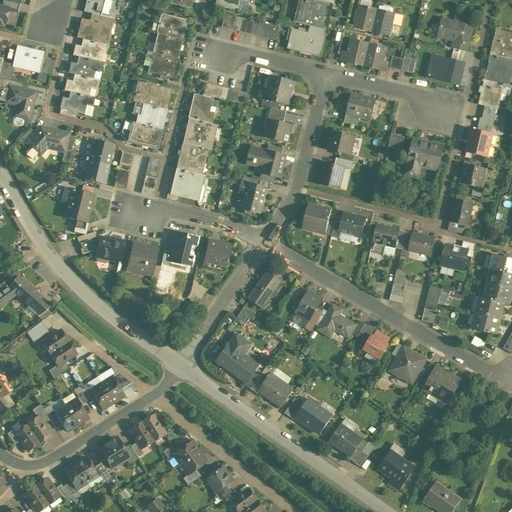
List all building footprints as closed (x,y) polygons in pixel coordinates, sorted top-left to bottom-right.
[(2,0),(1,5),(0,4),(0,24),(1,25),(2,24),(5,24),(8,10),(18,12),(20,4),(4,0),(2,0)] [(86,0),(87,1),(98,4),(95,15),(109,18),(110,14),(118,16),(121,0),(86,0)] [(171,0),(170,4),(191,9),(192,0),(171,0)] [(217,0),(216,6),(240,12),(243,2),(249,3),(250,0),(217,0)] [(317,1),(311,0),(300,0),(295,23),(311,26),(326,30),(332,5),(317,1)] [(93,14),(95,15),(98,4),(87,1),(84,12),(93,14)] [(377,10),(360,6),(354,28),(372,32),(377,10)] [(395,14),(377,10),(372,32),(390,36),(395,14)] [(95,15),(93,14),(91,20),(110,25),(113,23),(114,19),(109,18),(95,15)] [(188,20),(162,14),(157,33),(158,34),(183,40),(188,20)] [(231,15),(225,14),(222,28),(228,29),(231,15)] [(237,17),(231,15),(228,29),(234,30),(237,17)] [(243,18),(237,17),(234,30),(240,32),(243,18)] [(243,18),(240,32),(245,33),(249,20),(243,18)] [(474,26),(443,18),(438,36),(454,40),(453,48),(454,49),(466,51),(468,52),(474,26)] [(110,25),(91,20),(88,22),(82,20),(78,38),(85,40),(108,45),(110,36),(108,32),(109,25),(110,25)] [(255,21),(249,20),(245,33),(251,35),(255,21)] [(260,22),(255,21),(251,35),(257,36),(260,22)] [(266,24),(260,22),(257,36),(263,37),(266,24)] [(272,25),(266,24),(263,37),(269,39),(272,25)] [(280,27),(272,25),(269,39),(277,41),(280,27)] [(309,34),(297,31),(295,42),(291,41),(289,48),(320,55),(326,30),(311,26),(309,34)] [(291,41),(295,42),(297,31),(291,30),(288,40),(291,41)] [(511,34),(497,31),(491,55),(511,59),(511,34)] [(183,40),(158,34),(155,46),(157,47),(156,53),(153,52),(153,53),(178,59),(183,40)] [(369,44),(352,39),(349,51),(346,62),(364,66),(369,44)] [(108,45),(85,40),(83,48),(76,46),(73,56),(80,57),(97,61),(98,61),(99,53),(105,55),(108,45)] [(387,48),(369,44),(364,66),(381,70),(384,59),(387,48)] [(43,53),(18,47),(13,67),(38,72),(43,53)] [(451,60),(463,63),(466,51),(454,49),(451,60)] [(340,60),(346,62),(349,51),(343,50),(340,60)] [(153,53),(148,72),(174,79),(178,59),(153,53)] [(511,59),(491,55),(485,80),(505,84),(509,85),(511,78),(511,59)] [(393,56),(390,68),(396,69),(398,58),(393,56)] [(434,56),(429,77),(459,85),(465,64),(463,63),(451,60),(434,56)] [(97,61),(80,57),(79,65),(71,64),(69,73),(76,75),(93,79),(95,71),(97,71),(97,72),(99,72),(101,72),(103,62),(98,61),(97,61)] [(410,59),(405,57),(404,59),(401,71),(407,72),(410,59)] [(51,60),(44,58),(41,73),(47,74),(51,60)] [(404,59),(398,58),(396,69),(401,71),(404,59)] [(416,60),(410,59),(407,72),(413,74),(416,60)] [(0,74),(0,77),(10,80),(13,69),(12,69),(12,64),(3,62),(0,74)] [(93,79),(76,75),(74,83),(67,81),(65,91),(72,92),(89,96),(91,88),(97,90),(99,80),(93,79)] [(294,82),(271,76),(270,80),(265,79),(263,88),(268,89),(266,99),(265,100),(276,102),(289,105),(294,82)] [(10,80),(0,77),(0,89),(3,88),(8,89),(9,86),(10,80)] [(505,84),(485,80),(479,104),(486,106),(497,108),(498,109),(503,86),(504,86),(505,84)] [(171,90),(138,82),(133,102),(144,105),(166,110),(171,90)] [(217,86),(206,83),(203,95),(215,98),(217,86)] [(9,86),(8,89),(3,88),(0,89),(0,99),(6,101),(6,100),(17,102),(13,117),(14,118),(13,123),(14,125),(21,126),(23,125),(24,120),(29,121),(36,93),(9,86)] [(223,87),(217,86),(215,98),(220,99),(223,87)] [(229,89),(223,87),(220,99),(226,101),(229,89)] [(235,90),(229,89),(226,101),(232,102),(235,90)] [(241,92),(235,90),(232,102),(238,103),(241,92)] [(89,96),(72,92),(70,100),(63,99),(61,108),(77,112),(85,114),(84,115),(90,116),(95,97),(89,96)] [(376,100),(351,94),(347,111),(360,115),(359,117),(360,117),(371,120),(376,100)] [(212,99),(194,95),(189,118),(211,124),(213,113),(209,112),(212,99)] [(276,102),(265,100),(266,99),(263,99),(261,105),(275,109),(276,102)] [(166,110),(144,105),(141,116),(139,115),(137,123),(162,129),(166,110)] [(497,108),(486,106),(484,112),(495,115),(497,108)] [(77,112),(61,108),(60,114),(76,118),(77,112)] [(287,112),(276,109),(273,120),(284,123),(287,112)] [(360,115),(347,111),(344,123),(358,126),(360,117),(359,117),(360,115)] [(495,115),(484,112),(483,118),(494,121),(495,115)] [(211,124),(189,118),(183,144),(208,150),(211,150),(217,125),(211,124)] [(483,118),(481,118),(479,124),(493,127),(494,121),(483,118)] [(273,120),(269,119),(265,137),(288,143),(291,132),(289,131),(291,125),(292,126),(293,125),(284,123),(273,120)] [(137,123),(133,122),(128,142),(157,149),(162,129),(137,123)] [(493,127),(479,124),(478,129),(491,132),(493,127)] [(35,133),(26,143),(26,144),(30,147),(26,152),(27,155),(32,159),(35,159),(40,153),(46,146),(64,150),(65,150),(69,135),(69,134),(40,127),(35,133)] [(30,129),(19,142),(24,146),(26,144),(26,143),(35,133),(30,129)] [(493,134),(473,129),(468,152),(488,157),(493,134)] [(359,137),(332,131),(327,150),(342,153),(351,155),(355,137),(359,138),(359,137)] [(405,137),(392,134),(389,147),(402,150),(405,137)] [(74,137),(69,135),(65,150),(71,152),(74,137)] [(114,144),(94,140),(89,160),(109,164),(114,144)] [(444,147),(414,140),(406,175),(418,178),(421,166),(428,167),(428,168),(438,171),(444,147)] [(208,150),(183,144),(177,169),(202,175),(208,150)] [(283,148),(269,145),(268,151),(282,154),(283,148)] [(268,151),(252,147),(247,164),(265,168),(263,174),(276,177),(279,178),(285,155),(268,151)] [(65,150),(64,150),(62,161),(68,163),(71,152),(65,150)] [(134,154),(122,152),(121,157),(133,160),(134,154)] [(351,155),(342,153),(341,159),(353,162),(355,156),(351,155)] [(133,160),(121,157),(120,163),(131,166),(133,160)] [(161,161),(150,158),(148,164),(160,167),(161,161)] [(341,159),(337,158),(335,165),(345,167),(351,169),(353,162),(341,159)] [(109,164),(89,160),(84,179),(104,184),(109,164)] [(335,165),(325,162),(319,184),(338,189),(340,181),(342,179),(345,167),(335,165)] [(131,166),(120,163),(118,169),(130,172),(131,166)] [(160,167),(148,164),(147,170),(158,173),(160,167)] [(488,169),(464,164),(459,183),(474,187),(473,190),(481,192),(482,189),(483,189),(488,169)] [(130,172),(118,169),(117,175),(128,178),(130,172)] [(202,175),(177,169),(171,194),(202,202),(205,187),(201,186),(204,175),(202,175)] [(158,173),(147,170),(145,176),(157,179),(158,173)] [(263,174),(262,181),(274,184),(276,177),(263,174)] [(128,178),(117,175),(115,181),(127,184),(128,178)] [(157,179),(145,176),(144,182),(156,184),(157,179)] [(259,180),(244,176),(243,182),(243,183),(248,184),(257,186),(259,180)] [(127,184),(115,181),(114,187),(126,189),(127,184)] [(257,186),(248,184),(243,183),(243,182),(242,181),(241,185),(242,186),(240,192),(246,194),(242,209),(245,210),(254,212),(262,214),(262,213),(264,213),(267,213),(268,207),(264,206),(268,188),(257,186)] [(156,184),(144,182),(143,187),(154,190),(156,184)] [(154,190),(143,187),(141,193),(153,196),(154,190)] [(94,194),(69,188),(65,203),(68,204),(65,218),(77,221),(86,223),(87,223),(94,194)] [(473,204),(455,199),(450,222),(467,226),(468,226),(473,204)] [(331,209),(308,203),(302,228),(325,234),(329,216),(331,209)] [(367,217),(344,212),(342,219),(339,232),(340,232),(362,238),(367,217)] [(336,218),(329,216),(325,234),(331,235),(332,235),(336,218)] [(342,219),(336,218),(332,235),(338,237),(340,232),(339,232),(342,219)] [(86,223),(77,221),(74,232),(85,235),(88,223),(87,223),(86,223)] [(467,226),(450,222),(448,230),(461,234),(467,226)] [(400,230),(377,225),(373,243),(375,243),(375,245),(372,245),(371,252),(383,255),(384,254),(393,256),(395,248),(400,230)] [(400,230),(395,248),(402,250),(404,243),(406,232),(400,230)] [(413,233),(406,231),(406,232),(404,243),(410,244),(413,233)] [(85,235),(83,236),(85,242),(90,240),(96,238),(94,232),(85,235)] [(436,238),(413,232),(410,244),(409,250),(432,255),(436,238)] [(196,240),(176,235),(172,252),(170,260),(172,260),(190,264),(191,260),(194,260),(195,257),(192,257),(196,240)] [(90,240),(85,242),(83,236),(77,237),(82,255),(94,251),(90,240)] [(120,242),(100,237),(96,258),(98,258),(109,261),(116,262),(120,242)] [(232,246),(209,241),(203,268),(226,273),(229,262),(230,260),(229,260),(232,246)] [(463,241),(462,247),(462,249),(468,250),(467,256),(472,258),(475,244),(463,241)] [(159,249),(133,243),(127,270),(152,276),(155,265),(159,249)] [(408,254),(409,250),(410,244),(404,243),(402,250),(401,252),(408,254)] [(454,247),(447,245),(441,266),(455,269),(455,267),(464,269),(467,256),(468,250),(462,249),(454,247)] [(172,252),(164,250),(162,262),(171,264),(172,260),(170,260),(172,252)] [(511,258),(494,254),(490,269),(495,270),(511,274),(511,258)] [(121,264),(116,262),(113,271),(119,273),(121,264)] [(160,267),(155,265),(152,276),(151,280),(157,281),(160,267)] [(398,268),(396,277),(407,279),(403,269),(398,268)] [(511,274),(495,270),(491,284),(511,289),(511,274)] [(268,271),(249,298),(264,308),(283,281),(268,271)] [(42,298),(18,276),(8,287),(16,294),(29,306),(28,307),(31,310),(32,309),(40,315),(47,310),(49,307),(41,299),(42,298)] [(407,279),(396,277),(394,283),(406,286),(407,279)] [(207,290),(193,280),(190,293),(200,300),(207,290)] [(0,283),(0,305),(16,294),(8,287),(6,285),(4,281),(0,284),(0,283)] [(406,286),(394,283),(393,289),(404,292),(406,286)] [(511,293),(511,289),(491,284),(488,299),(504,303),(509,305),(511,293)] [(442,288),(430,286),(429,291),(441,294),(442,288)] [(404,292),(393,289),(391,295),(403,297),(404,292)] [(441,294),(429,291),(428,297),(439,300),(441,294)] [(309,292),(297,312),(310,320),(317,308),(322,300),(309,292)] [(403,297),(391,295),(390,300),(402,303),(403,297)] [(439,300),(428,297),(426,303),(438,306),(439,300)] [(504,303),(488,299),(480,297),(476,313),(500,319),(504,303)] [(197,305),(190,300),(187,305),(194,309),(197,305)] [(438,306),(426,303),(425,309),(437,312),(438,306)] [(342,310),(333,305),(330,311),(321,326),(319,329),(331,336),(335,329),(349,337),(351,333),(356,325),(339,315),(342,310)] [(255,313),(245,306),(242,311),(251,318),(250,318),(251,319),(255,313)] [(317,308),(310,320),(308,324),(314,327),(316,323),(323,311),(317,308)] [(325,308),(323,311),(316,323),(321,326),(330,311),(325,308)] [(47,310),(40,315),(32,309),(31,310),(43,321),(52,314),(47,310)] [(437,312),(425,309),(423,315),(435,317),(437,312)] [(251,318),(242,311),(238,317),(247,323),(250,318),(251,318)] [(500,319),(476,313),(472,328),(497,334),(500,319)] [(435,317),(423,315),(422,321),(434,323),(435,317)] [(449,325),(449,317),(440,317),(439,325),(449,325)] [(356,325),(351,333),(357,337),(360,332),(365,324),(359,321),(356,325)] [(42,322),(27,333),(34,342),(49,332),(42,322)] [(375,330),(365,324),(360,332),(370,338),(372,336),(375,330)] [(61,331),(43,343),(43,344),(50,354),(69,342),(68,342),(61,332),(61,331)] [(370,338),(364,349),(380,359),(388,345),(387,344),(390,338),(376,331),(373,336),(372,336),(370,338)] [(260,365),(240,351),(247,341),(237,333),(230,344),(228,343),(216,360),(247,382),(257,368),(260,365)] [(69,342),(50,354),(50,355),(57,365),(58,366),(64,361),(76,353),(75,353),(69,342)] [(399,343),(392,354),(398,357),(404,347),(399,343)] [(483,350),(471,343),(468,348),(480,355),(483,350)] [(511,346),(506,343),(503,348),(511,353),(511,346)] [(398,357),(390,371),(413,383),(427,359),(404,346),(398,357)] [(57,365),(49,371),(54,378),(69,368),(64,361),(58,366),(57,365)] [(431,362),(425,373),(431,376),(437,365),(431,362)] [(270,363),(263,372),(251,389),(258,393),(259,391),(271,373),(275,367),(270,363)] [(462,380),(437,365),(431,376),(423,389),(448,404),(454,393),(462,380)] [(112,377),(119,373),(113,368),(98,377),(102,384),(112,377)] [(247,382),(246,385),(251,389),(263,372),(257,368),(247,382)] [(282,372),(279,376),(289,383),(292,378),(282,372)] [(131,383),(119,373),(112,377),(120,390),(131,383)] [(270,399),(283,382),(271,373),(259,391),(270,399)] [(91,390),(102,384),(98,377),(87,384),(91,390)] [(112,377),(102,384),(113,402),(124,396),(120,390),(112,377)] [(462,380),(454,393),(459,396),(467,383),(462,380)] [(89,392),(91,390),(87,384),(83,386),(81,381),(77,383),(81,391),(86,388),(89,392)] [(283,382),(270,399),(281,407),(294,389),(283,382)] [(113,402),(102,384),(91,390),(102,409),(113,402)] [(89,392),(86,388),(81,391),(88,401),(93,398),(89,392)] [(81,391),(76,394),(83,404),(88,401),(81,391)] [(73,394),(62,401),(65,406),(66,406),(76,399),(73,394)] [(10,400),(6,395),(0,398),(0,400),(3,405),(10,400)] [(296,397),(285,413),(294,420),(296,417),(305,404),(296,397)] [(88,418),(77,399),(76,399),(66,406),(78,425),(88,418)] [(320,407),(309,399),(305,404),(296,417),(320,434),(333,416),(320,407)] [(10,400),(3,405),(6,409),(13,404),(10,400)] [(320,407),(333,416),(337,411),(324,402),(320,407)] [(43,409),(41,405),(32,410),(37,417),(38,417),(43,425),(50,420),(43,409)] [(55,412),(50,405),(43,409),(50,420),(53,424),(60,420),(55,412)] [(78,425),(66,406),(65,406),(55,412),(60,420),(67,431),(78,425)] [(161,427),(154,415),(153,415),(153,416),(142,422),(154,441),(165,434),(161,427)] [(37,417),(27,425),(26,425),(39,443),(40,443),(39,443),(50,435),(50,436),(50,435),(43,425),(38,417),(37,417)] [(341,424),(351,431),(356,425),(346,418),(341,424)] [(142,423),(131,429),(130,429),(142,448),(143,448),(153,441),(154,441),(142,422),(142,423)] [(176,437),(167,423),(161,427),(165,434),(169,441),(176,437)] [(351,431),(341,424),(330,441),(351,456),(357,448),(363,440),(351,431)] [(39,443),(26,425),(16,432),(15,433),(21,440),(28,451),(29,450),(39,443)] [(15,433),(13,430),(7,434),(15,444),(21,440),(15,433)] [(123,449),(117,438),(100,448),(104,454),(111,466),(119,461),(123,462),(127,459),(129,458),(123,449)] [(362,451),(368,443),(363,440),(357,448),(362,451)] [(181,449),(173,454),(181,465),(199,451),(191,441),(181,449)] [(143,454),(136,443),(131,446),(138,457),(143,454)] [(176,443),(163,452),(168,459),(173,454),(181,449),(176,443)] [(362,451),(368,455),(374,447),(368,443),(362,451)] [(131,446),(130,444),(123,449),(129,458),(127,459),(129,464),(139,458),(131,446)] [(389,453),(399,460),(400,459),(406,451),(396,444),(389,453)] [(351,456),(349,459),(355,462),(362,451),(357,448),(351,456)] [(199,451),(181,465),(188,475),(196,469),(206,462),(199,451)] [(362,451),(355,462),(360,466),(368,455),(362,451)] [(414,469),(400,459),(399,460),(389,453),(380,467),(393,476),(389,482),(399,490),(414,469)] [(104,454),(98,458),(101,463),(105,470),(111,466),(104,454)] [(98,476),(86,457),(76,463),(87,482),(98,476)] [(87,482),(76,463),(65,470),(72,481),(76,489),(77,489),(87,482)] [(105,470),(101,463),(96,467),(105,482),(111,478),(105,470)] [(223,467),(209,477),(213,483),(213,486),(217,492),(227,485),(233,481),(223,467)] [(196,469),(188,475),(183,479),(188,485),(201,476),(196,469)] [(60,497),(47,479),(46,479),(36,487),(36,486),(36,487),(49,505),(49,504),(59,497),(60,497)] [(76,489),(72,481),(63,487),(71,499),(73,501),(81,496),(77,489),(76,489)] [(6,483),(0,486),(0,493),(9,488),(6,483)] [(444,488),(436,483),(423,501),(432,507),(434,504),(444,511),(452,511),(462,499),(444,487),(444,488)] [(63,487),(61,484),(56,488),(67,502),(71,499),(63,487)] [(227,485),(217,492),(215,493),(221,501),(223,500),(232,493),(227,485)] [(49,505),(36,487),(35,487),(25,494),(24,495),(37,511),(38,511),(48,505),(49,505)] [(240,496),(232,502),(233,502),(239,511),(241,511),(258,500),(258,499),(258,500),(250,489),(240,496)] [(232,493),(223,500),(227,506),(232,502),(240,496),(236,490),(232,493)] [(166,511),(157,499),(147,507),(151,511),(166,511)] [(258,500),(241,511),(264,511),(266,511),(266,510),(258,500)]
